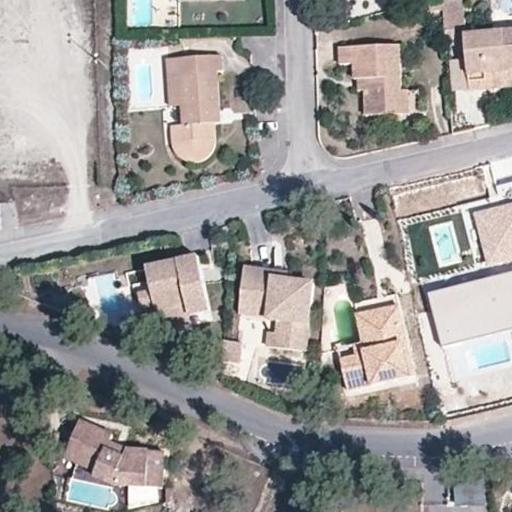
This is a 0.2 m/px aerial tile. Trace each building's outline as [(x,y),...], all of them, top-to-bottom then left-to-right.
[(444,0),(447,19),(467,17),(465,0),(444,0)] [(511,30),(470,34),(474,84),(511,81),(511,30)] [(369,74),(369,85),(370,111),(387,110),(386,103),(405,102),(405,84),(403,42),(343,42),(343,59),(358,60),(358,74),(363,74),(369,74)] [(182,57),(187,107),(186,123),(175,125),(176,146),(180,152),(186,157),(192,158),(198,160),(204,158),(210,154),(214,149),(216,143),(217,122),(223,120),(220,69),(226,68),(226,54),(182,57)] [(172,109),(187,107),(182,57),(169,58),(172,109)] [(412,86),(405,84),(405,102),(386,103),(387,110),(412,110),(412,86)] [(511,202),(473,213),(487,265),(511,258),(511,202)] [(190,319),(210,315),(198,261),(147,272),(152,296),(139,299),(144,319),(157,316),(187,309),(190,319)] [(274,279),(275,272),(245,268),(241,302),(271,306),(269,317),(269,319),(279,320),(277,334),(276,347),(306,351),(314,284),(288,281),(274,279)] [(511,270),(427,293),(441,346),(511,328),(511,270)] [(289,273),(275,272),(274,279),(288,281),(289,273)] [(240,313),(269,317),(271,306),(241,302),(240,313)] [(192,326),(190,319),(187,309),(157,316),(160,333),(192,326)] [(358,368),(343,371),(348,393),(385,386),(383,379),(392,377),(393,384),(415,379),(400,309),(370,316),(378,352),(356,357),(356,360),(358,368)] [(354,348),(356,357),(378,352),(370,316),(358,318),(364,346),(354,348)] [(268,346),(276,347),(277,334),(270,333),(268,346)] [(242,364),(243,344),(227,343),(226,363),(242,364)] [(341,363),(343,371),(358,368),(356,360),(341,363)] [(385,386),(393,384),(392,377),(383,379),(385,386)] [(117,486),(151,489),(155,453),(132,451),(129,459),(112,451),(115,443),(119,436),(86,422),(70,458),(82,463),(75,478),(96,484),(99,477),(117,486)] [(132,451),(115,443),(112,451),(129,459),(132,451)] [(171,449),(155,453),(151,489),(168,485),(171,449)]
